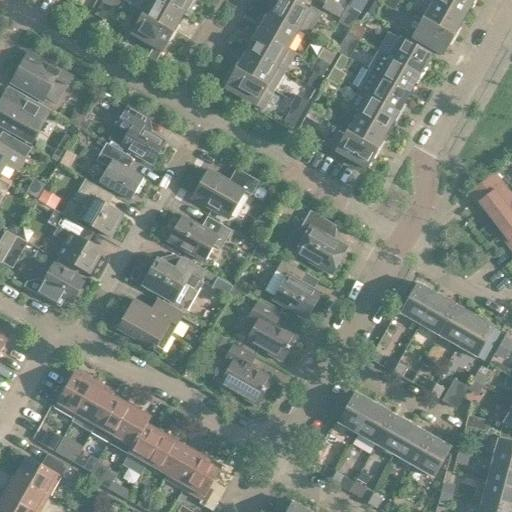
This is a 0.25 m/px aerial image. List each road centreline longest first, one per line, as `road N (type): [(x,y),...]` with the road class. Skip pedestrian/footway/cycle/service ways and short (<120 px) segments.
road 1 (residential): [(392,250),(417,194),(425,147),(511,3)]
road 2 (residential): [(80,344),(200,119)]
road 3 (residential): [(274,459),(80,344)]
road 4 (residential): [(454,425),(333,355)]
road 5 (residential): [(333,355),(392,250)]
road 6 (residential): [(498,307),(392,250)]
